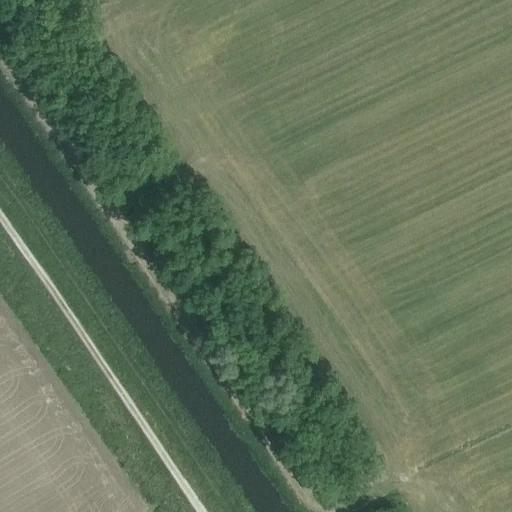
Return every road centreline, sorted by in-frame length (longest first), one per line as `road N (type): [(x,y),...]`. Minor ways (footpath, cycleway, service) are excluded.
road 1 (track): [(316,511),(0,47)]
road 2 (track): [(0,160),(243,511)]
